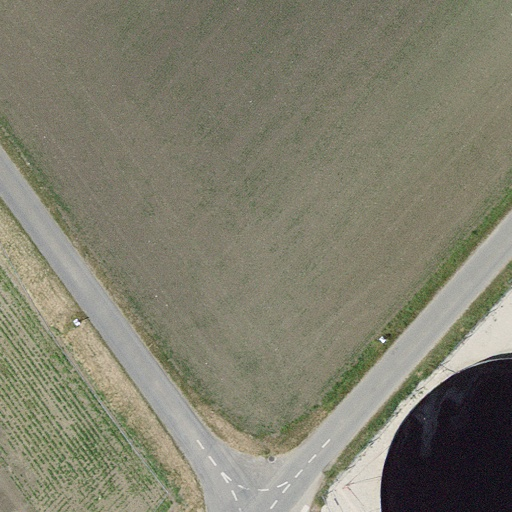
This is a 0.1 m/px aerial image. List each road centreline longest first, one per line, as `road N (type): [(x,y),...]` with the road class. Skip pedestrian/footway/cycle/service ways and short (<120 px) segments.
road 1 (unclassified): [(251,511),(0,165)]
road 2 (track): [(511,234),(270,511)]
